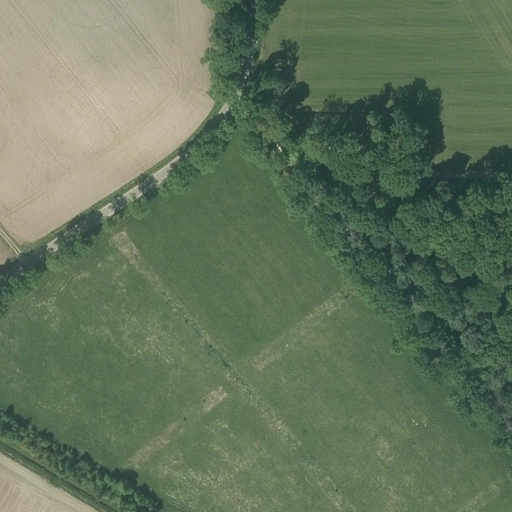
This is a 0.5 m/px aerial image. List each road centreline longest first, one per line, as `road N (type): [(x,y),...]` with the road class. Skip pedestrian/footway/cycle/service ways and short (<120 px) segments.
road 1 (track): [(511,440),(254,124)]
road 2 (unclassified): [(0,284),(185,158),(232,102)]
road 3 (unclassified): [(232,102),(263,128),(402,175),(511,175)]
